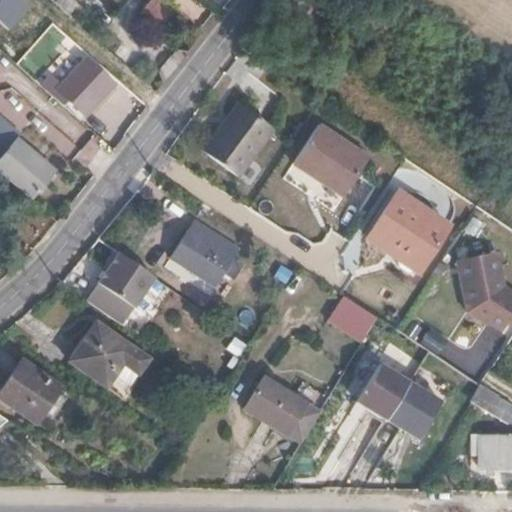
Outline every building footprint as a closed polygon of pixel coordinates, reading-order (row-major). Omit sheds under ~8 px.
[(75,25),(45,0),(29,0),(25,5),(64,39),(75,25)] [(170,13),(155,0),(148,0),(142,8),(161,24),(170,13)] [(39,86),(62,106),(69,98),(83,113),(111,83),(85,59),(62,86),(49,75),(39,86)] [(0,112),(17,130),(33,113),(4,83),(0,86),(0,112)] [(269,127),(233,103),(201,153),(237,176),(269,127)] [(368,161),(318,128),(293,165),(344,200),(368,161)] [(0,153),(12,139),(0,129),(0,153)] [(0,153),(0,174),(28,198),(49,172),(12,139),(0,153)] [(449,226),(398,192),(368,238),(419,272),(449,226)] [(236,238),(192,215),(169,260),(213,283),(236,238)] [(496,253),(455,260),(465,312),(485,325),(487,323),(500,332),(511,313),(511,293),(503,287),(496,253)] [(201,299),(145,262),(136,277),(125,271),(116,283),(182,328),(201,299)] [(358,341),(368,326),(374,317),(340,295),(325,318),(358,341)] [(121,393),(146,356),(93,321),(67,359),(121,393)] [(0,398),(42,427),(63,396),(54,390),(57,385),(18,358),(0,385),(0,398)] [(441,396),(377,361),(353,403),(417,438),(441,396)] [(318,410),(262,376),(242,407),(299,444),(318,410)] [(484,409),(494,395),(479,385),(477,384),(468,400),(484,409)] [(511,436),(470,434),(469,452),(475,452),(476,464),(511,463),(511,436)]
